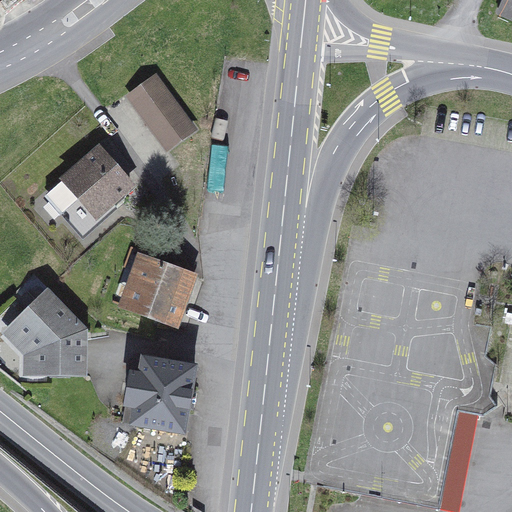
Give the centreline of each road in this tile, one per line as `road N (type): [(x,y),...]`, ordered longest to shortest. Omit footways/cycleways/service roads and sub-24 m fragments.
road 1 (track): [(251,260),(199,251),(102,114),(1,0)]
road 2 (primary): [(271,327),(311,253),(340,145),(386,97),(457,64)]
road 3 (primary): [(271,327),(299,61)]
road 4 (primary): [(251,511),(271,327)]
road 5 (secondary): [(0,411),(128,511)]
